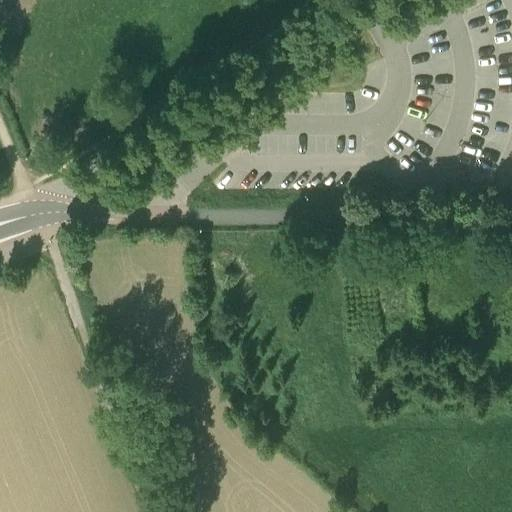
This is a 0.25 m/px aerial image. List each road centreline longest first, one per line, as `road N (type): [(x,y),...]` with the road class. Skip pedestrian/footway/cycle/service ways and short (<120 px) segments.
road 1 (unclassified): [(37,214),(511,214)]
road 2 (unclassified): [(37,214),(369,0)]
